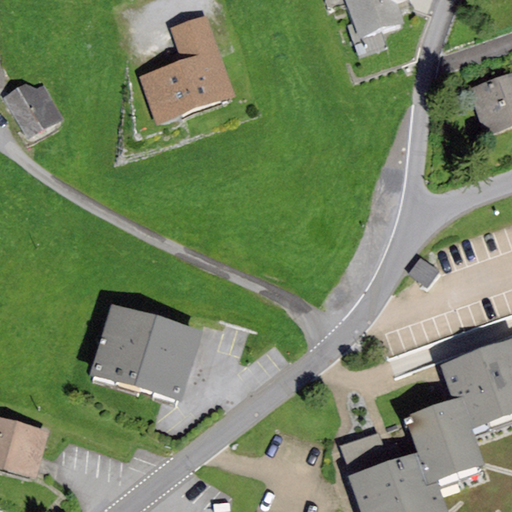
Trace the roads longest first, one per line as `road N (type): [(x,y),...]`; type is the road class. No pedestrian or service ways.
road 1 (residential): [(122,511),(350,333),(421,221)]
road 2 (residential): [(421,221),(414,154),(424,81)]
